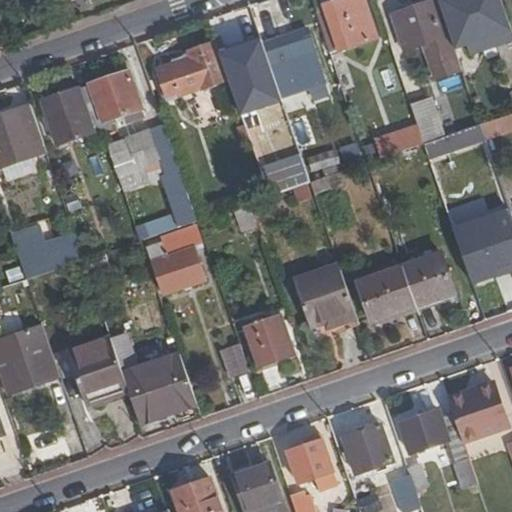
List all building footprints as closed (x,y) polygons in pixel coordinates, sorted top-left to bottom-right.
[(327,17),(317,20),(328,53),(375,37),(362,0),(344,0),(324,7),(327,17)] [(462,70),(438,0),(437,0),(392,16),(403,49),(425,41),(437,78),(462,70)] [(511,30),(501,0),(479,0),(475,2),(476,4),(456,12),(467,45),(511,30)] [(307,33),(264,48),(281,98),(304,90),(301,80),(320,74),(307,33)] [(167,101),(228,80),(216,44),(188,53),(191,64),(186,66),(184,61),(180,59),(171,62),(170,67),(156,71),(167,101)] [(246,48),(230,54),(235,69),(251,63),(246,48)] [(86,88),(101,131),(107,130),(104,122),(121,117),(124,124),(142,118),(128,74),(86,88)] [(301,80),(304,90),(310,89),(320,75),(320,74),(301,80)] [(57,147),(101,131),(86,88),(42,103),(57,147)] [(424,144),(447,136),(434,98),(425,101),(423,95),(409,100),(418,128),(424,144)] [(237,108),(249,142),(264,136),(259,122),(273,117),(266,98),(237,108)] [(46,155),(29,108),(0,118),(0,165),(1,170),(46,155)] [(181,228),(197,223),(164,128),(107,146),(133,222),(174,209),(181,228)] [(391,156),(424,144),(418,128),(385,139),(391,156)] [(338,163),(335,152),(309,159),(313,170),(338,163)] [(344,189),(338,174),(310,184),(315,196),(330,191),(331,193),(344,189)] [(254,229),(247,209),(226,216),(233,236),(254,229)] [(511,272),(511,220),(509,213),(454,233),(473,286),(511,272)] [(40,227),(11,237),(15,248),(44,239),(40,227)] [(204,244),(198,227),(160,240),(162,245),(149,249),(165,297),(206,283),(194,248),(204,244)] [(26,282),(83,262),(78,249),(51,259),(44,239),(15,248),(26,282)] [(403,269),(416,308),(455,295),(441,256),(403,269)] [(331,331),(358,322),(339,267),(295,282),(312,331),(322,328),(331,331)] [(370,324),(416,308),(403,269),(356,285),(370,324)] [(93,276),(97,286),(108,282),(105,273),(93,276)] [(0,317),(15,312),(7,288),(0,290),(0,317)] [(295,355),(282,317),(245,330),(258,368),(295,355)] [(0,374),(6,394),(59,376),(40,323),(0,337),(0,374)] [(122,377),(110,343),(68,357),(85,407),(128,393),(122,377)] [(232,379),(249,373),(240,348),(223,354),(232,379)] [(128,393),(140,429),(198,408),(180,356),(122,377),(128,393)] [(478,393),(449,404),(452,412),(462,441),(471,438),(483,434),(479,422),(478,417),(485,415),(487,419),(504,413),(494,383),(477,389),(478,393)] [(477,389),(447,399),(449,404),(478,393),(477,389)] [(438,410),(417,417),(419,423),(440,416),(438,410)] [(447,442),(455,464),(468,459),(462,441),(452,412),(440,417),(449,442),(447,442)] [(508,426),(504,413),(487,419),(479,422),(483,434),(508,426)] [(417,452),(447,442),(449,442),(440,417),(440,416),(419,423),(417,417),(400,423),(412,460),(419,458),(417,452)] [(392,461),(380,426),(344,438),(349,452),(343,453),(346,461),(351,459),(356,473),(392,461)] [(289,453),(299,483),(315,477),(319,490),(338,483),(324,441),(289,453)] [(463,488),(477,484),(468,459),(455,464),(463,488)] [(270,463),(235,475),(247,510),(282,498),(270,463)] [(420,464),(408,468),(416,490),(427,486),(420,464)] [(416,490),(408,468),(397,472),(405,498),(417,494),(416,490)] [(221,511),(210,479),(174,492),(180,511),(221,511)] [(291,494),(297,511),(317,511),(311,493),(306,495),(304,490),(291,494)]
